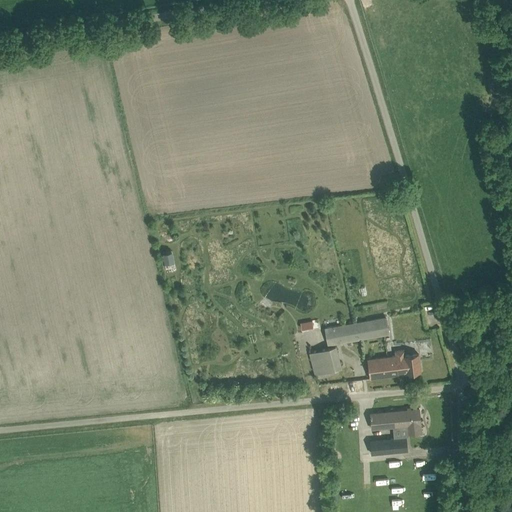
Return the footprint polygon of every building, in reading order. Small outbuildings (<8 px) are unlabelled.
[(386,317),(326,328),(329,343),(389,332),(386,317)] [(319,329),(318,319),(301,320),(302,330),(319,329)] [(336,346),(310,353),(315,374),(341,367),(336,346)] [(420,370),(418,353),(405,354),(368,358),(370,377),(407,373),(407,372),(420,370)] [(408,424),(408,433),(421,432),(419,408),(370,413),(372,428),(408,424)] [(406,439),(370,441),(371,451),(407,448),(406,439)]
